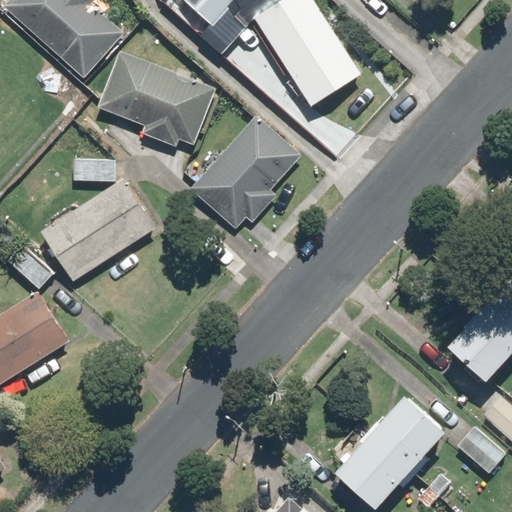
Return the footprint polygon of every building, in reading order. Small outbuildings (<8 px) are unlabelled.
[(8,0),(2,7),(82,79),(123,33),(90,4),(93,1),(92,0),(8,0)] [(181,0),(209,25),(232,0),(181,0)] [(310,0),(283,0),(253,19),(309,106),(359,75),(310,0)] [(214,89),(118,53),(97,109),(144,126),(141,134),(175,147),(178,139),(193,145),(214,89)] [(255,116),(190,190),(235,229),(245,218),(250,223),(275,196),(269,191),(300,156),(255,116)] [(73,159),(72,181),(113,182),(114,160),(73,159)] [(40,232),(71,281),(153,229),(122,181),(40,232)] [(0,210),(8,219),(24,203),(9,189),(0,197),(0,210)] [(20,249),(8,263),(38,288),(50,274),(20,249)] [(511,267),(443,347),(480,380),(511,343),(511,267)] [(0,315),(0,384),(68,341),(37,292),(0,315)] [(400,392),(334,467),(376,504),(442,428),(400,392)] [(511,406),(499,395),(482,415),(511,440),(511,406)] [(503,453),(471,426),(455,444),(487,472),(503,453)] [(450,483),(439,472),(416,497),(427,507),(450,483)] [(302,511),(285,497),(272,511),(302,511)]
